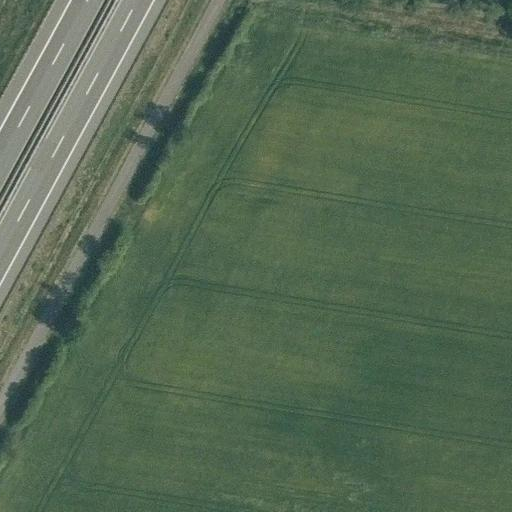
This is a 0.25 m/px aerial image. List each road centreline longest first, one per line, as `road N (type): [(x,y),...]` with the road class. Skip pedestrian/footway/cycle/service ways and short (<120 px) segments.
road 1 (unclassified): [(210,0),(0,396)]
road 2 (motorway): [(0,246),(132,0)]
road 3 (motorway): [(83,0),(0,158)]
road 4 (track): [(511,22),(366,0)]
